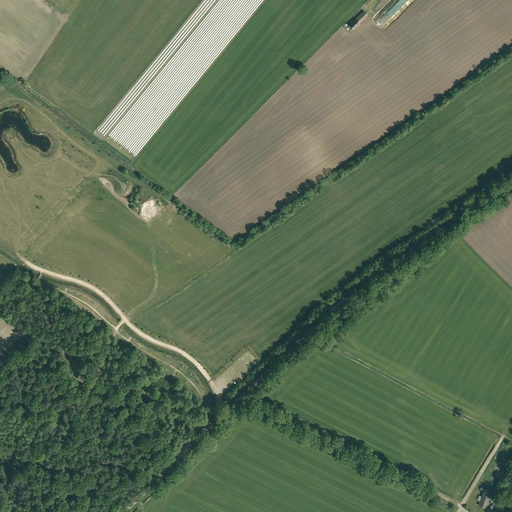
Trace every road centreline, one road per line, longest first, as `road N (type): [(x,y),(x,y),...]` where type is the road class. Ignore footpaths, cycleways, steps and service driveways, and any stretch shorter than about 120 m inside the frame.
road 1 (track): [(511,183),(347,299),(122,511)]
road 2 (track): [(461,507),(241,397)]
